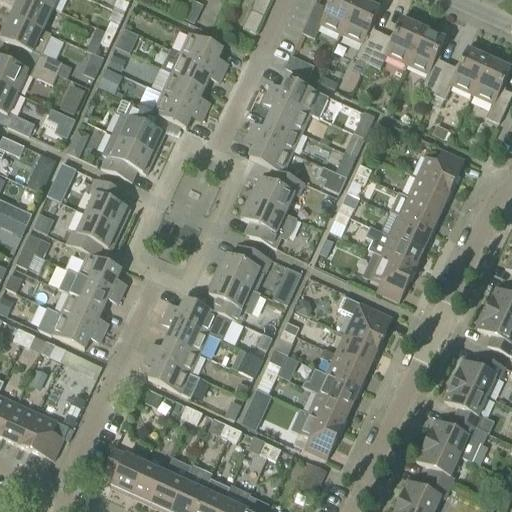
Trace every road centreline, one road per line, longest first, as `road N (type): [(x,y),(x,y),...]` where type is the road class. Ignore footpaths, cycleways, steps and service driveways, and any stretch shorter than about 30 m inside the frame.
road 1 (residential): [(351,511),(489,206),(510,196)]
road 2 (residential): [(59,498),(162,277)]
road 3 (residential): [(213,165),(285,0)]
road 4 (residential): [(162,277),(135,259),(181,155),(213,165)]
road 5 (residential): [(213,165),(235,178),(190,282),(162,277)]
